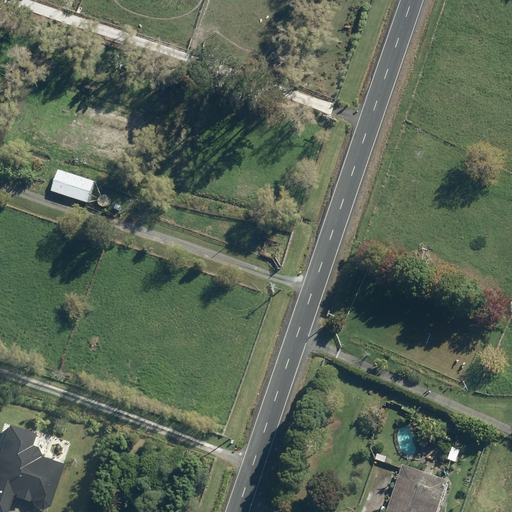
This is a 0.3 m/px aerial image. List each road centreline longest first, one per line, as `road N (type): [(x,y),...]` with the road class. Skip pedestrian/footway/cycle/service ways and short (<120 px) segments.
road 1 (tertiary): [(414,0),(239,511)]
road 2 (unknown): [(316,287),(0,184)]
road 3 (unknown): [(254,466),(0,379)]
road 4 (unknown): [(295,348),(511,443)]
